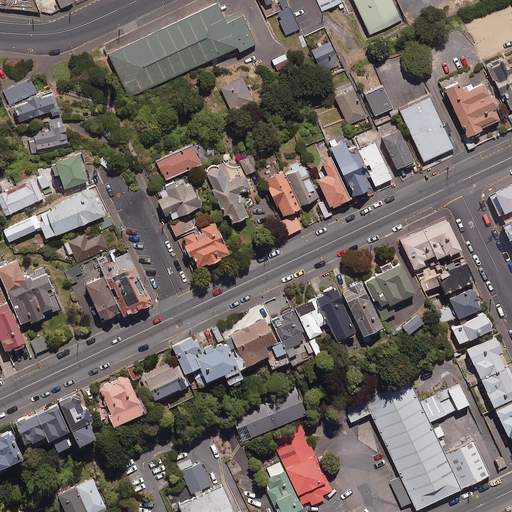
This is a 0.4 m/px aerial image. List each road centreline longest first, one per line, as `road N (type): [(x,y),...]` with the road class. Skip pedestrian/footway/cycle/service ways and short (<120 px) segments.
road 1 (tertiary): [(455,184),(186,315)]
road 2 (tertiary): [(186,315),(18,390)]
road 3 (residential): [(120,169),(186,315)]
road 4 (tertiary): [(0,31),(57,33),(139,0)]
road 5 (residential): [(511,302),(455,184)]
